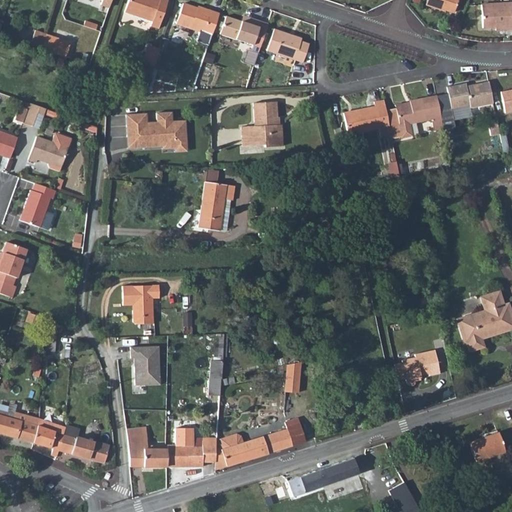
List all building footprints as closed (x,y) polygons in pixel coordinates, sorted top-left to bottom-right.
[(128,0),(124,12),(151,21),(150,25),(158,28),(167,0),(128,0)] [(425,0),(424,5),(444,12),(445,10),(453,13),(457,0),(425,0)] [(511,2),(480,5),(481,28),(494,28),(494,30),(511,29),(511,2)] [(196,8),(182,3),(176,23),(206,34),(203,43),(207,45),(218,13),(202,8),(201,10),(196,8)] [(240,21),(249,24),(251,18),(242,15),(240,21)] [(240,21),(225,16),(219,34),(251,44),(249,51),(256,53),(266,24),(251,18),(249,24),(240,21)] [(21,42),(41,49),(46,35),(46,33),(26,27),(21,42)] [(265,51),(301,62),(308,44),(300,41),(301,38),(273,29),(265,51)] [(41,49),(64,57),(69,43),(46,35),(41,49)] [(142,62),(153,66),(159,50),(147,46),(143,58),(142,62)] [(488,81),(465,86),(465,84),(447,87),(451,109),(469,105),(469,108),(492,103),(488,81)] [(511,89),(500,91),(505,112),(511,110),(511,89)] [(388,126),(391,137),(400,135),(401,137),(411,135),(408,123),(431,119),(433,131),(442,129),(435,96),(409,101),(409,102),(409,105),(395,107),(397,117),(387,119),(388,126)] [(20,106),(27,108),(29,102),(22,100),(20,106)] [(22,122),(31,126),(36,111),(42,113),(44,108),(29,102),(27,108),(22,122)] [(256,145),(256,139),(263,139),(264,144),(264,147),(282,146),(281,124),(276,124),(275,117),(277,117),(275,102),(252,103),(254,126),(241,127),(242,145),(256,145)] [(343,115),(347,134),(388,126),(387,119),(385,109),(384,105),(356,110),(357,112),(343,115)] [(15,119),(22,122),(27,108),(20,106),(15,119)] [(387,119),(397,117),(395,107),(385,109),(387,119)] [(150,114),(129,115),(131,137),(142,136),(142,145),(153,144),(153,147),(166,146),(169,146),(169,148),(178,148),(181,148),(181,144),(190,144),(189,120),(176,121),(175,112),(160,113),(160,122),(150,123),(150,114)] [(490,135),(498,134),(495,120),(487,122),(490,135)] [(0,154),(9,158),(16,138),(0,132),(0,154)] [(35,137),(27,159),(35,162),(36,159),(50,164),(59,167),(69,140),(67,137),(55,133),(52,135),(50,142),(35,137)] [(142,136),(131,137),(131,148),(153,147),(153,144),(142,145),(142,136)] [(181,148),(178,148),(178,152),(190,151),(190,144),(181,144),(181,148)] [(35,162),(49,167),(50,164),(36,159),(35,162)] [(389,177),(398,175),(396,164),(386,166),(389,177)] [(197,227),(219,230),(219,229),(225,230),(228,210),(222,210),(223,199),(232,200),(234,186),(204,182),(197,227)] [(21,221),(39,227),(50,198),(52,199),(55,190),(34,183),(31,190),(29,190),(23,208),(25,209),(21,221)] [(0,293),(12,297),(16,286),(11,285),(14,277),(15,278),(25,249),(5,242),(2,253),(3,253),(0,260),(0,293)] [(160,286),(123,287),(124,306),(133,306),(136,306),(136,309),(134,312),(134,323),(137,325),(146,325),(146,317),(154,317),(153,299),(160,299),(160,286)] [(458,325),(463,338),(465,338),(467,343),(468,348),(482,344),(480,339),(479,335),(488,332),(489,334),(505,329),(504,327),(511,324),(511,321),(507,304),(502,306),(498,292),(480,298),(484,311),(471,316),(472,321),(458,325)] [(184,326),(192,326),(192,313),(184,313),(184,326)] [(457,320),(458,325),(472,321),(471,316),(457,320)] [(45,336),(48,337),(48,342),(46,342),(46,350),(54,350),(55,334),(60,335),(62,327),(50,323),(47,331),(46,330),(45,336)] [(480,339),(511,328),(511,324),(504,327),(505,329),(489,334),(488,332),(479,335),(480,339)] [(217,334),(215,355),(227,357),(229,335),(217,334)] [(70,349),(70,339),(57,338),(56,351),(65,352),(65,348),(70,349)] [(158,346),(128,346),(128,357),(134,357),(134,385),(158,385),(158,346)] [(393,363),(397,381),(405,379),(406,383),(407,386),(409,387),(410,387),(412,387),(414,385),(414,384),(413,379),(420,378),(419,376),(428,374),(428,376),(439,374),(433,350),(413,354),(413,357),(400,360),(401,362),(393,363)] [(219,396),(220,380),(222,361),(210,360),(208,395),(219,396)] [(284,391),(285,391),(298,392),(300,363),(286,365),(284,391)] [(22,414),(0,407),(0,414),(20,420),(22,414)] [(0,433),(32,443),(36,424),(38,424),(39,418),(22,414),(20,420),(0,414),(0,433)] [(32,443),(50,448),(49,454),(55,456),(57,450),(62,433),(63,430),(64,427),(64,426),(39,418),(38,424),(36,424),(32,443)] [(215,469),(215,470),(255,457),(304,441),(297,419),(284,422),(286,429),(233,446),(231,442),(219,446),(219,448),(216,449),(215,462),(215,469)] [(125,429),(129,466),(166,466),(166,445),(165,445),(146,445),(146,440),(145,427),(125,429)] [(57,450),(103,463),(108,445),(93,441),(93,442),(75,437),(62,433),(57,450)] [(497,433),(468,442),(475,461),(503,452),(497,433)] [(166,445),(166,466),(202,466),(202,462),(215,462),(216,449),(216,438),(169,437),(169,445),(166,445)] [(369,458),(374,469),(379,467),(375,455),(369,458)] [(286,481),(292,497),(298,495),(335,482),(357,474),(351,458),(286,481)] [(335,482),(340,498),(344,497),(362,490),(357,474),(335,482)] [(389,488),(402,511),(421,511),(404,480),(389,488)]
